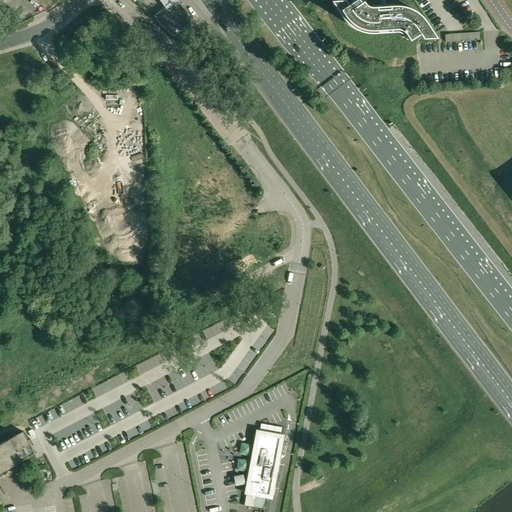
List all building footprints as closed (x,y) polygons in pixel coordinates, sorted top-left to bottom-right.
[(177,0),(173,0),(165,7),(154,15),(161,24),(173,36),(190,23),(191,21),(188,14),(177,0)] [(397,4),(393,4),(386,4),(386,5),(388,5),(388,7),(376,8),(375,6),(377,6),(377,5),(371,5),(369,5),(368,5),(367,4),(366,4),(365,3),(364,2),(363,1),(362,0),(361,0),(360,0),(360,1),(359,0),(351,0),(347,3),(344,0),(330,0),(342,17),(343,19),(345,21),(346,22),(348,24),(350,25),(352,27),(354,28),(356,29),(358,30),(361,31),(363,31),(365,31),(368,32),(370,32),(372,32),(378,31),(378,30),(377,31),(377,29),(389,28),(389,30),(388,30),(388,31),(394,30),(395,30),(396,31),(397,31),(398,31),(399,32),(400,33),(401,33),(402,34),(402,36),(404,37),(404,36),(405,35),(408,39),(415,34),(418,32),(421,37),(435,36),(423,19),(422,17),(420,15),(418,13),(417,12),(415,10),(413,9),(411,8),(408,7),(406,6),(404,5),(402,5),(399,4),(397,4)] [(0,13),(0,16),(3,20),(10,12),(5,8),(0,13)] [(240,196),(243,202),(246,201),(250,211),(259,207),(252,191),(240,196)] [(188,246),(203,240),(201,234),(186,240),(188,246)] [(192,423),(183,428),(187,434),(195,429),(192,423)] [(0,511),(0,472),(13,466),(35,453),(28,440),(23,431),(0,443),(0,511)] [(248,491),(269,495),(279,444),(258,440),(248,491)] [(244,506),(263,509),(265,498),(246,495),(244,506)]
